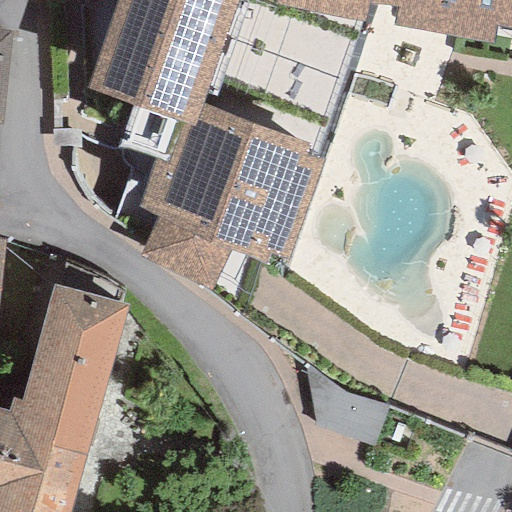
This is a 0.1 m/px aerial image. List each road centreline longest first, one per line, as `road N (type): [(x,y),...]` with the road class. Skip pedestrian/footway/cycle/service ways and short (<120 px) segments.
road 1 (residential): [(281,511),(276,462),(239,385),(166,283),(27,215)]
road 2 (residential): [(27,215),(13,0)]
